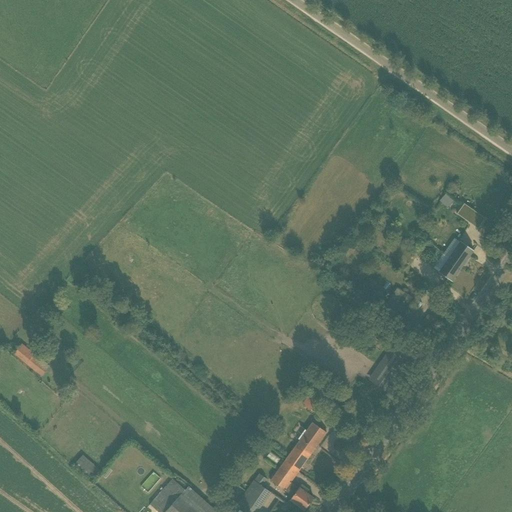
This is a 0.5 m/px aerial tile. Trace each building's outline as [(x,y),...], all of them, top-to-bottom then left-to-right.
[(446,194),(441,200),(449,207),(454,201),(446,194)] [(478,228),(485,218),(464,204),(457,213),(478,228)] [(461,241),(439,273),(452,282),(474,251),(461,241)] [(411,298),(403,293),(394,307),(401,312),(411,298)] [(42,377),(50,367),(22,344),(14,354),(42,377)] [(371,382),(385,391),(408,358),(395,348),(371,382)] [(305,406),(314,413),(327,394),(318,388),(305,406)] [(327,433),(313,423),(285,461),(299,471),(327,433)] [(92,481),(101,471),(83,455),(74,464),(92,481)] [(299,471),(285,461),(271,480),(285,491),(293,496),(290,500),(305,510),(313,498),(306,493),(309,490),(301,485),(299,488),(291,482),(299,471)] [(157,511),(217,511),(214,509),(210,511),(173,479),(150,505),(157,511)] [(253,481),(236,505),(245,511),(256,511),(270,493),(271,492),(253,481)] [(129,510),(133,504),(129,501),(133,495),(114,482),(106,493),(129,510)]
